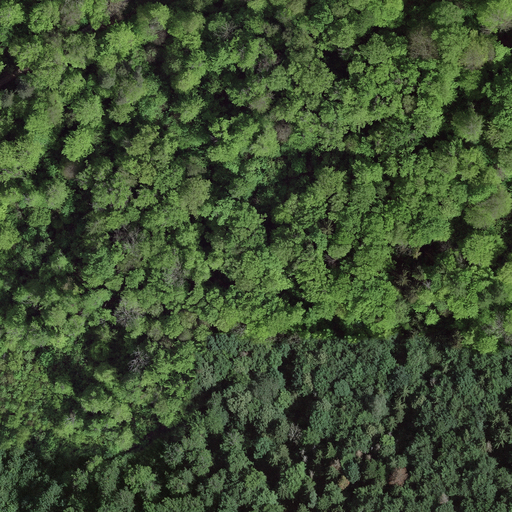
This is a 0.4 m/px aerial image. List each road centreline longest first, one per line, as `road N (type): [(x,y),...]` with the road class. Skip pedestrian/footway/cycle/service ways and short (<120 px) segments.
road 1 (track): [(64,511),(93,471),(343,342),(511,298)]
road 2 (track): [(0,82),(81,35),(120,0)]
